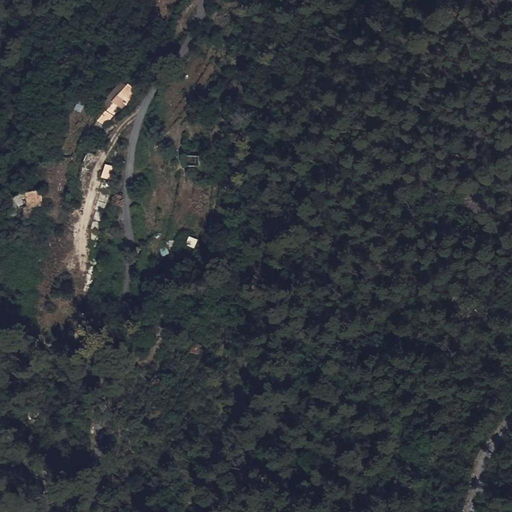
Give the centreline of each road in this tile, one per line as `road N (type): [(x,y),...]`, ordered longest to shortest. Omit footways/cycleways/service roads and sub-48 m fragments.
road 1 (unclassified): [(101,511),(106,393),(129,306),(137,126),(209,0)]
road 2 (track): [(142,112),(129,119),(93,178),(82,263)]
